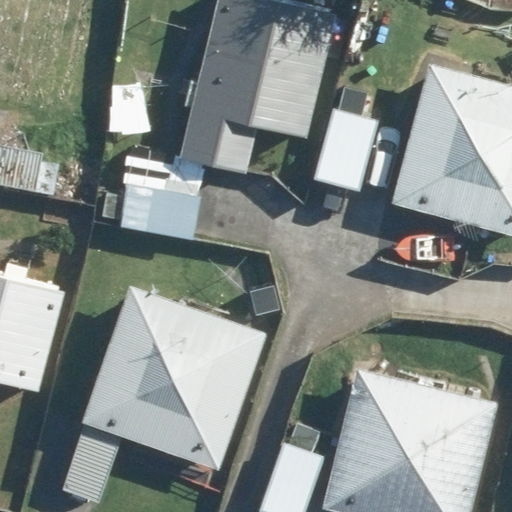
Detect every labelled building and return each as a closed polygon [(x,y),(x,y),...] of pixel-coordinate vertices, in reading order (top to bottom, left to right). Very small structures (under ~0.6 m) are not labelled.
[(97,0),(0,0),(0,99),(24,104),(35,57),(82,67),(97,0)] [(304,143),(331,14),(266,0),(214,0),(181,159),(246,173),(254,133),(304,143)] [(511,84),(425,62),(387,207),(511,239),(511,84)] [(147,66),(115,66),(115,133),(147,133),(147,66)] [(368,114),(372,100),(337,91),(313,184),(357,195),(378,117),(368,114)] [(0,379),(38,389),(63,292),(0,276),(0,379)] [(265,335),(126,287),(78,425),(216,473),(265,335)] [(468,511),(495,404),(351,369),(316,508),(331,511),(468,511)] [(312,454),(319,435),(290,424),(257,511),(305,511),(325,459),(312,454)]
